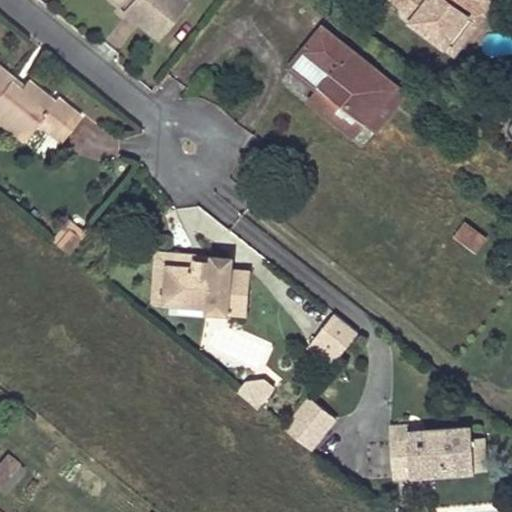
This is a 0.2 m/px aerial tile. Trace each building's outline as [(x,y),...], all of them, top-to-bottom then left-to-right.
[(130,0),(125,7),(121,11),(154,37),(182,2),(180,0),(130,0)] [(393,0),(405,9),(415,16),(411,21),(444,46),(467,16),(476,24),(490,5),(486,2),(487,0),(393,0)] [(405,9),(401,14),(411,21),(415,16),(405,9)] [(321,28),(290,67),(319,89),(362,123),(365,125),(394,87),(321,28)] [(0,123),(1,125),(6,119),(18,130),(28,117),(33,122),(47,133),(57,142),(78,117),(54,97),(50,102),(25,79),(22,83),(17,89),(9,82),(11,79),(0,69),(0,123)] [(13,76),(11,79),(9,82),(17,89),(22,83),(13,76)] [(394,87),(365,125),(374,132),(403,95),(394,87)] [(362,123),(319,89),(308,103),(350,138),(362,123)] [(6,119),(1,125),(18,139),(33,122),(28,117),(18,130),(6,119)] [(33,122),(18,139),(32,151),(47,133),(33,122)] [(464,220),(452,235),(476,253),(487,237),(464,220)] [(66,225),(52,242),(58,247),(69,232),(80,241),(83,237),(66,225)] [(69,232),(58,247),(67,255),(68,256),(80,241),(69,232)] [(153,304),(159,304),(160,282),(167,282),(168,267),(193,268),(194,260),(212,261),(213,257),(155,253),(153,304)] [(160,282),(159,304),(209,307),(210,311),(247,314),(249,271),(231,270),(232,257),(213,257),(212,261),(194,260),(193,268),(168,267),(167,282),(160,282)] [(312,341),(336,361),(357,335),(334,315),(312,341)] [(309,347),(332,366),(336,361),(312,341),(309,347)] [(247,380),(239,390),(260,406),(268,396),(277,385),(264,375),(247,380)] [(307,397),(283,427),(311,449),(334,419),(307,397)] [(396,427),(396,433),(397,442),(408,441),(410,476),(474,473),(472,439),(471,429),(409,432),(409,427),(396,427)] [(397,442),(396,433),(391,433),(394,477),(410,476),(408,441),(397,442)] [(483,438),(472,439),(474,473),(486,471),(483,438)] [(8,456),(0,464),(0,486),(19,465),(8,456)]
